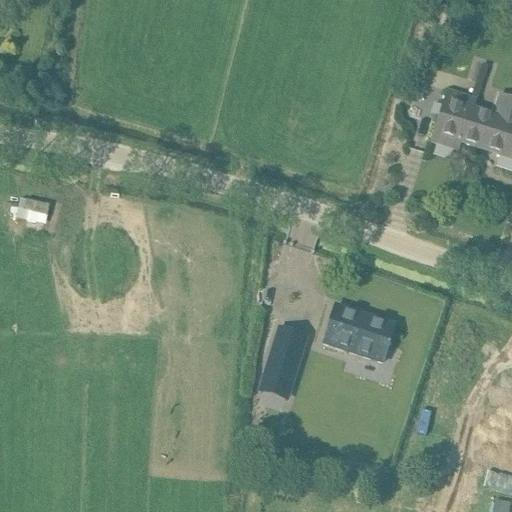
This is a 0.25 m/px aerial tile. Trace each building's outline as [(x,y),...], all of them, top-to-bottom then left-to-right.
[(491,116),(470,110),(474,99),(446,90),(430,141),(456,149),(459,140),(480,147),(481,143),(497,148),(496,154),(511,159),(511,100),(497,96),(491,116)] [(19,198),(13,217),(41,226),(47,207),(19,198)] [(335,308),(323,344),(381,363),(393,326),(335,308)] [(258,361),(256,369),(267,372),(264,382),(311,397),(320,367),(300,360),(310,328),(283,319),(269,365),(258,361)] [(266,477),(280,462),(266,450),(252,465),(266,477)]
